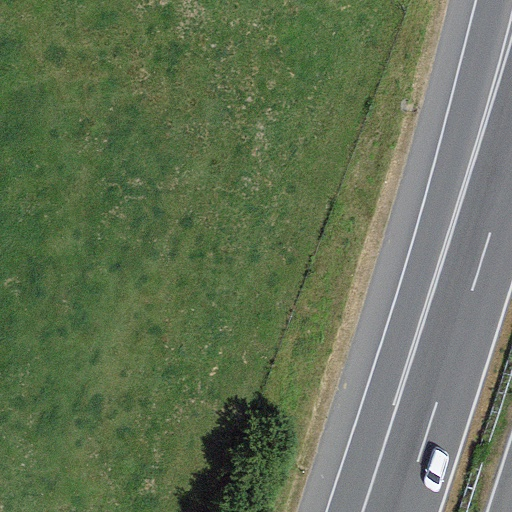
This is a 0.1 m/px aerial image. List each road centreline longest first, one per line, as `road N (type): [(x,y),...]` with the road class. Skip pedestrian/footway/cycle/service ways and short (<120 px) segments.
road 1 (motorway): [(506,0),(431,419)]
road 2 (motorway): [(511,162),(431,419)]
